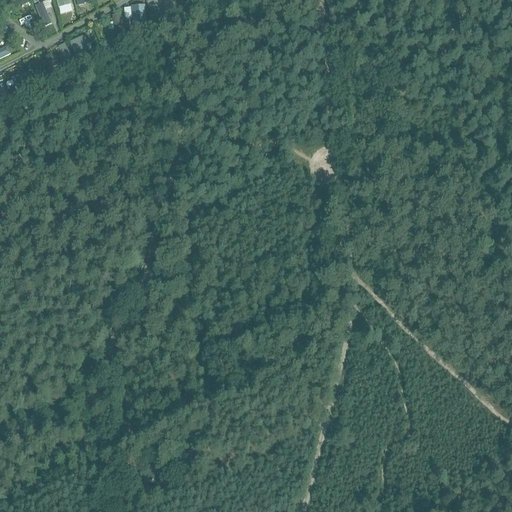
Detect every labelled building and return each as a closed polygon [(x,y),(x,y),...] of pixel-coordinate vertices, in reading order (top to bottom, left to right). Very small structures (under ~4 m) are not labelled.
[(69,0),(55,0),(58,9),(59,9),(70,6),(71,6),(69,0)] [(43,4),(35,7),(44,28),(51,25),(45,11),(43,4)] [(145,7),(131,8),(133,26),(147,25),(145,7)] [(116,32),(111,32),(113,41),(126,38),(122,15),(113,17),(116,32)] [(30,17),(17,21),(20,29),(33,25),(30,17)] [(84,37),(70,44),(78,64),(92,56),(84,37)] [(65,45),(58,48),(67,67),(74,64),(65,45)] [(0,60),(11,55),(7,48),(0,51),(0,60)] [(47,78),(40,81),(42,87),(56,81),(48,62),(41,65),(47,78)] [(27,75),(12,80),(18,96),(32,91),(27,75)] [(32,83),(35,91),(42,88),(40,81),(32,83)] [(0,106),(9,103),(3,86),(0,87),(0,106)] [(177,472),(187,472),(187,462),(177,462),(177,472)] [(160,487),(156,479),(152,469),(140,475),(147,492),(160,487)]
